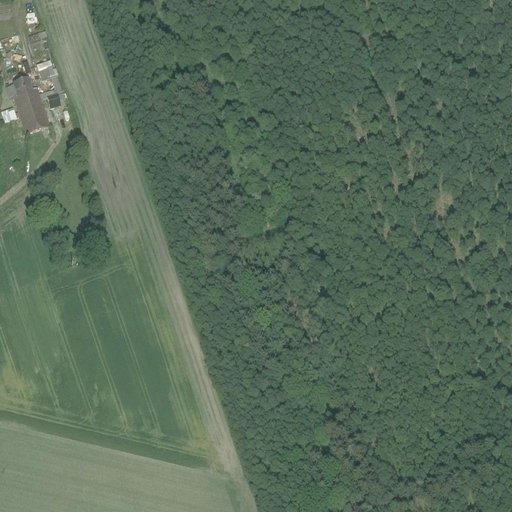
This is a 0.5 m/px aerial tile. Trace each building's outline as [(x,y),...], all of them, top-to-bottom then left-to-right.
[(46,32),(29,37),(31,43),(48,39),(46,32)] [(51,62),(38,66),(43,82),(52,79),(57,77),(51,62)] [(57,95),(63,93),(58,77),(57,77),(52,79),(55,88),(57,95)] [(14,84),(19,98),(34,92),(30,78),(14,84)] [(55,88),(42,93),(44,100),(57,95),(55,88)] [(19,98),(15,99),(27,135),(51,126),(39,91),(34,92),(19,98)] [(63,100),(48,105),(51,113),(66,108),(63,100)]
